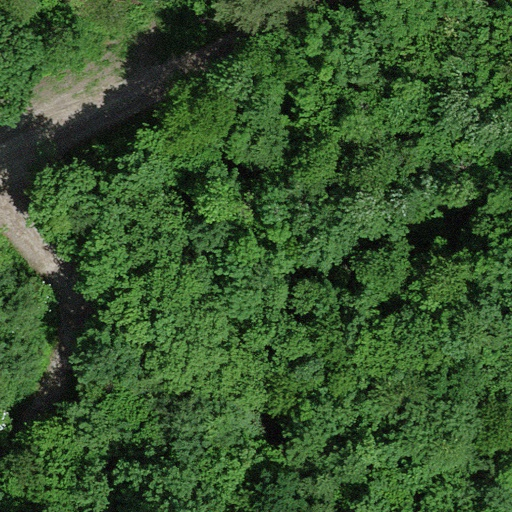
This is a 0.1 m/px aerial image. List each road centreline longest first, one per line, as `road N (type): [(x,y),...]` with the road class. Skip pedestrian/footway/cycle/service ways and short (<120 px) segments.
road 1 (track): [(307,0),(0,161)]
road 2 (track): [(83,301),(143,333),(247,421),(331,511)]
road 3 (track): [(0,462),(55,369),(83,301)]
road 4 (track): [(0,194),(83,301)]
